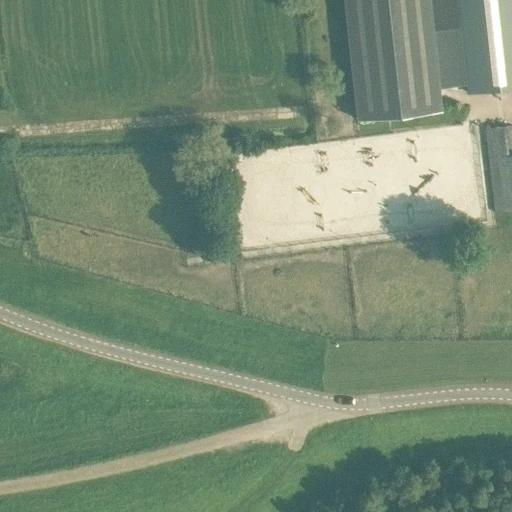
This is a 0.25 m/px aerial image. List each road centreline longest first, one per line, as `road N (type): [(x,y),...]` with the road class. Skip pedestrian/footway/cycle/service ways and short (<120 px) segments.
road 1 (unclassified): [(0,313),(124,356),(327,404),(358,409),(511,397)]
road 2 (unknown): [(306,118),(0,133)]
